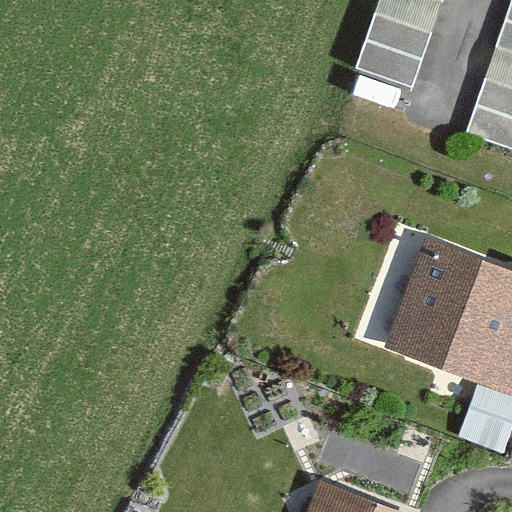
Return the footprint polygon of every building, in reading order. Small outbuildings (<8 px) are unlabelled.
[(379,0),(350,84),(406,105),(443,0),(379,0)] [(511,142),(511,0),(508,0),(469,129),(511,142)] [(511,255),(425,221),(381,333),(511,385),(511,255)] [(511,389),(480,378),(461,429),(506,446),(511,429),(511,389)] [(428,511),(433,501),(319,457),(297,511),(428,511)]
